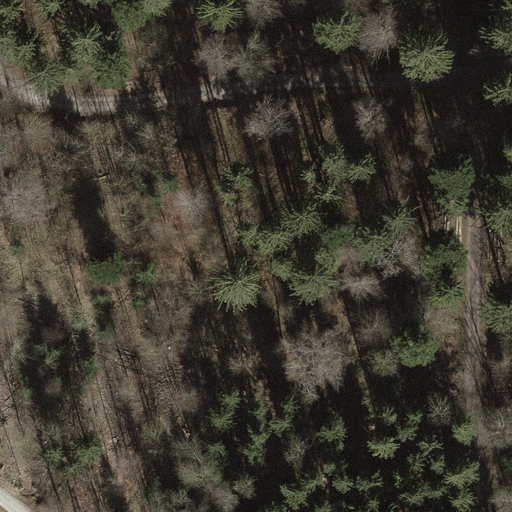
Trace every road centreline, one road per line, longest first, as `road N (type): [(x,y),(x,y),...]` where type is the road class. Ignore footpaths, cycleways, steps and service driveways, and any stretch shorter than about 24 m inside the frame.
road 1 (track): [(473,67),(294,79),(87,106),(0,75)]
road 2 (track): [(473,67),(478,511)]
